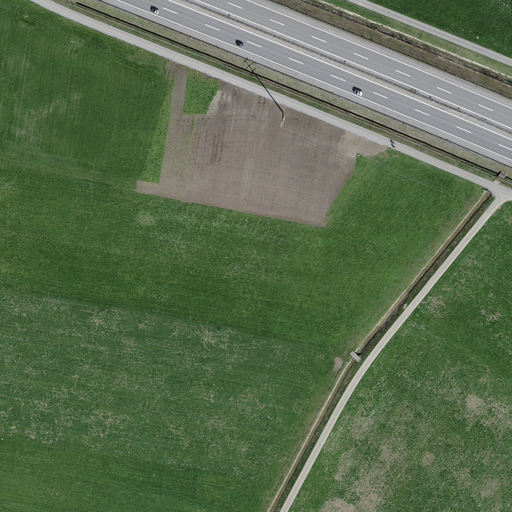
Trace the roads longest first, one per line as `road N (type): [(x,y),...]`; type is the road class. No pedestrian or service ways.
road 1 (track): [(511,194),(40,0)]
road 2 (motorway): [(141,0),(511,150)]
road 3 (track): [(284,511),(366,364),(506,191)]
road 4 (motorway): [(511,118),(221,0)]
road 5 (track): [(355,0),(511,58)]
